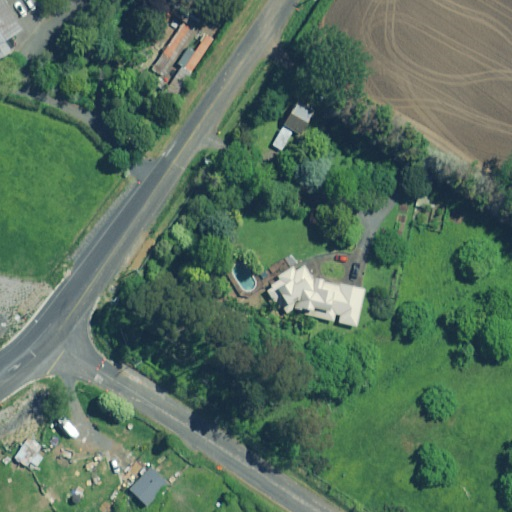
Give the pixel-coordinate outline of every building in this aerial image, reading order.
[(0,0),(0,59),(12,52),(6,41),(23,30),(5,1),(6,0),(0,0)] [(194,21),(170,4),(133,58),(157,75),(194,21)] [(211,36),(197,26),(161,74),(175,84),(211,36)] [(312,113),(296,104),(284,126),(300,135),(312,113)] [(292,133),(282,128),(273,145),(282,151),(292,133)] [(429,161),(403,153),(399,166),(425,174),(429,161)] [(311,277),(303,265),(296,270),(292,266),(279,276),(281,279),(269,287),(271,289),(267,291),(285,315),(291,310),(357,327),(366,291),(311,277)] [(40,446),(29,438),(15,458),(26,466),(29,461),(37,466),(43,458),(35,453),(40,446)] [(168,485),(151,469),(130,490),(147,507),(168,485)]
